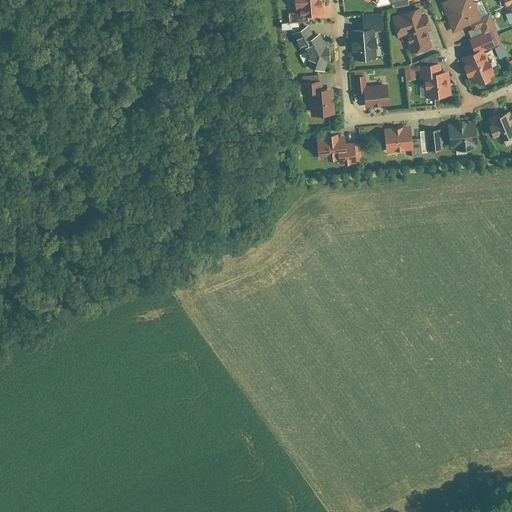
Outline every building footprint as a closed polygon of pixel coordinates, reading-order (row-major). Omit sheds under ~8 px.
[(308,14),(323,13),(321,0),(295,0),(297,14),(308,14)] [(470,23),(482,17),(474,0),(442,0),(440,1),(452,30),(470,23)] [(511,0),(502,0),(511,21),(511,0)] [(410,52),(431,45),(427,30),(430,29),(425,13),(422,14),(420,7),(391,16),(397,37),(405,34),(410,52)] [(360,15),(361,29),(373,28),(383,27),(382,13),(360,15)] [(480,26),(483,33),(489,30),(496,27),(490,14),(482,17),(470,23),(472,30),(480,26)] [(304,64),(324,71),(329,59),(328,46),(320,31),(313,34),(307,24),(292,32),(299,46),(303,44),(307,55),(304,64)] [(351,30),(353,59),(375,57),(373,28),(361,29),(351,30)] [(467,39),(473,51),(482,47),(494,42),(489,30),(483,33),(467,39)] [(469,75),(473,83),(494,74),(482,47),(473,51),(461,56),(465,63),(461,65),(466,76),(469,75)] [(423,72),(442,71),(441,63),(419,64),(420,73),(423,72)] [(406,79),(414,79),(413,68),(405,68),(406,79)] [(425,97),(452,94),(450,70),(442,71),(423,72),(425,97)] [(320,80),(299,81),(300,94),(309,93),(310,113),(334,112),(332,87),(321,88),(320,80)] [(389,81),(363,83),(365,106),(390,104),(389,81)] [(511,107),(487,117),(490,124),(487,125),(492,137),(495,136),(497,141),(511,135),(511,107)] [(474,122),(449,124),(451,147),(476,145),(474,122)] [(409,126),(384,128),(386,151),(411,148),(410,139),(409,126)] [(422,151),(444,149),(442,128),(420,130),(420,138),(422,151)] [(316,140),(317,157),(338,156),(338,163),(355,162),(354,142),(344,143),(344,138),(316,140)] [(422,151),(420,138),(410,139),(411,148),(412,156),(422,155),(422,151)]
